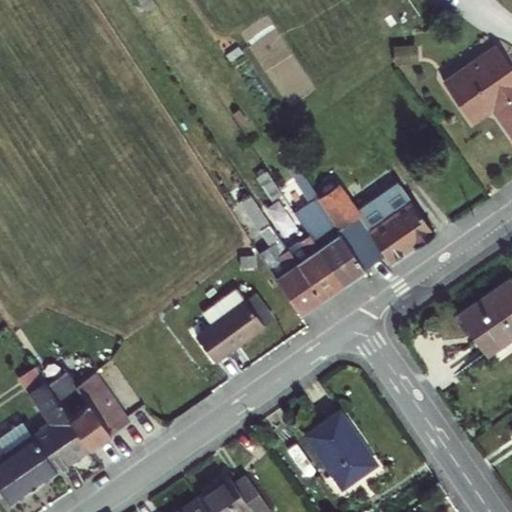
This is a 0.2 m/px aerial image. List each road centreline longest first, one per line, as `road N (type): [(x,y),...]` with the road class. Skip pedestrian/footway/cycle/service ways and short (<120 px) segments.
road 1 (residential): [(355,318),(88,511)]
road 2 (residential): [(355,318),(489,511)]
road 3 (residential): [(511,209),(355,318)]
